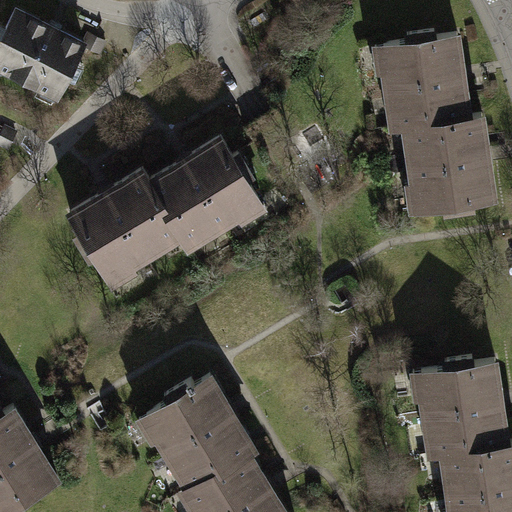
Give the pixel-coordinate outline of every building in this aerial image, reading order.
[(0,39),(0,65),(59,94),(84,44),(85,42),(61,30),(58,35),(46,29),(49,24),(16,7),(0,39)] [(408,38),(384,42),(388,68),(385,68),(390,100),(399,98),(402,125),(415,123),(470,115),(465,79),(459,80),(457,67),(463,67),(458,31),(436,34),(435,28),(407,32),(408,38)] [(89,32),(85,42),(84,44),(99,51),(105,40),(89,32)] [(418,180),(421,206),(446,203),(446,209),(473,205),(472,199),(495,196),(489,159),(483,160),(481,148),(488,147),(483,114),(470,115),(415,123),(419,148),(410,149),(415,180),(418,180)] [(17,131),(5,126),(0,136),(0,142),(9,147),(17,131)] [(180,159),(150,177),(179,224),(185,235),(207,222),(211,230),(238,213),(237,211),(260,197),(247,176),(252,173),(238,150),(233,153),(221,134),(191,152),(194,158),(183,164),(180,159)] [(102,191),(71,210),(82,229),(77,232),(91,255),(96,252),(109,273),(132,259),(134,261),(160,245),(156,238),(179,224),(150,177),(143,166),(112,185),(115,190),(105,196),(102,191)] [(446,363),(422,367),(426,394),(423,394),(428,425),(436,424),(440,451),(453,448),(508,441),(502,404),(497,405),(495,393),(501,392),(495,356),(474,360),(473,354),(445,358),(446,363)] [(230,403),(211,372),(195,381),(192,376),(165,392),(169,397),(147,410),(161,433),(159,435),(175,461),(183,457),(197,480),(249,448),(255,445),(236,414),(231,417),(224,406),(230,403)] [(0,510),(58,475),(39,444),(33,447),(31,443),(27,437),(33,433),(15,404),(4,411),(0,413),(0,510)] [(511,511),(511,440),(508,441),(453,448),(457,473),(448,475),(452,506),(455,505),(456,511),(511,511)] [(267,477),(249,448),(197,480),(191,484),(204,505),(197,510),(198,511),(287,511),(273,488),(268,491),(262,480),(267,477)]
